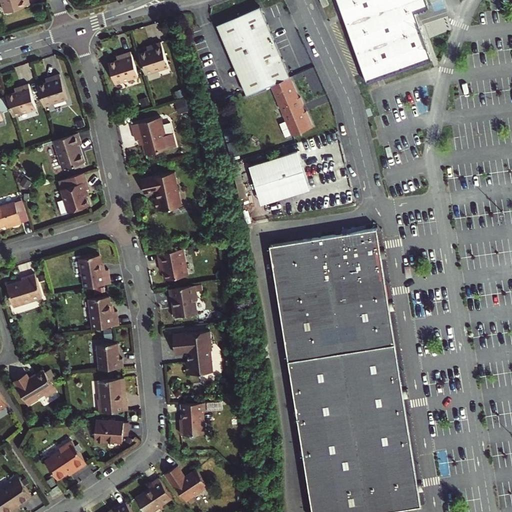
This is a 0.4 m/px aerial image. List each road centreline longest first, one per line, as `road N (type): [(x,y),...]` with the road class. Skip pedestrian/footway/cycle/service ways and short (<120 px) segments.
road 1 (residential): [(60,511),(151,444),(142,317),(121,218)]
road 2 (residential): [(121,218),(99,102),(69,32)]
road 3 (residential): [(0,255),(121,218)]
